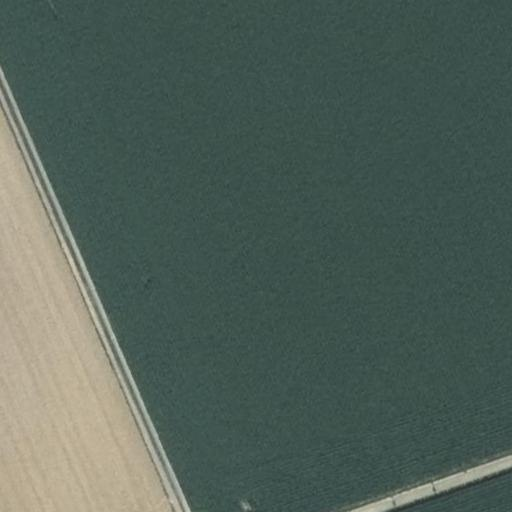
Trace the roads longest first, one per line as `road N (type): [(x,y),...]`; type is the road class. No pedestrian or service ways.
road 1 (track): [(0,87),(185,511)]
road 2 (track): [(511,465),(370,511)]
